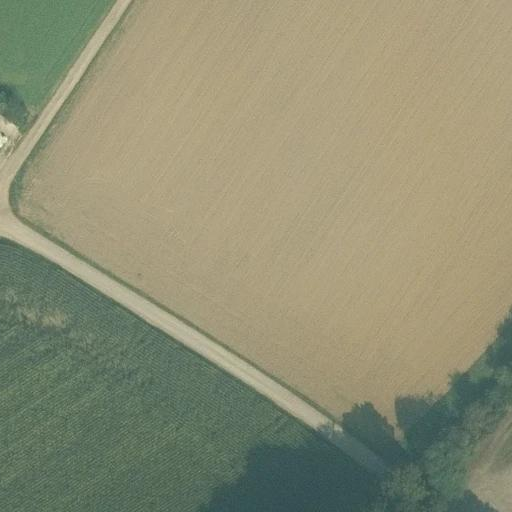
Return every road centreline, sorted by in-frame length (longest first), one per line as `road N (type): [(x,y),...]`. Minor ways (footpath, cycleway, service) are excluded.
road 1 (track): [(0,217),(295,406),(411,501)]
road 2 (track): [(0,182),(123,0)]
